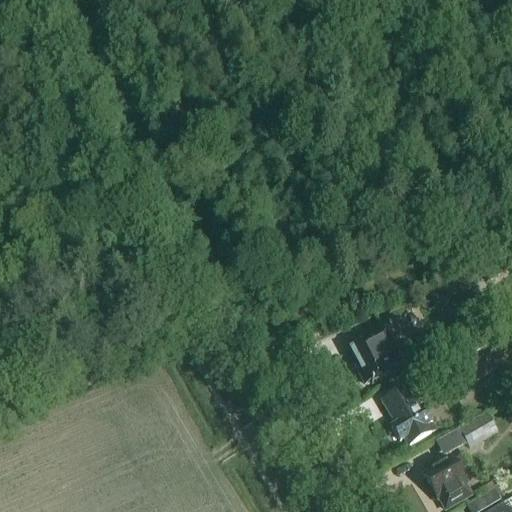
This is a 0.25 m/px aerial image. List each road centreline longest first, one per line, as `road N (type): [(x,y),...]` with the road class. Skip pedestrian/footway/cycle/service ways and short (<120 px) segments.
road 1 (tertiary): [(356,511),(52,0)]
road 2 (track): [(511,233),(252,334)]
